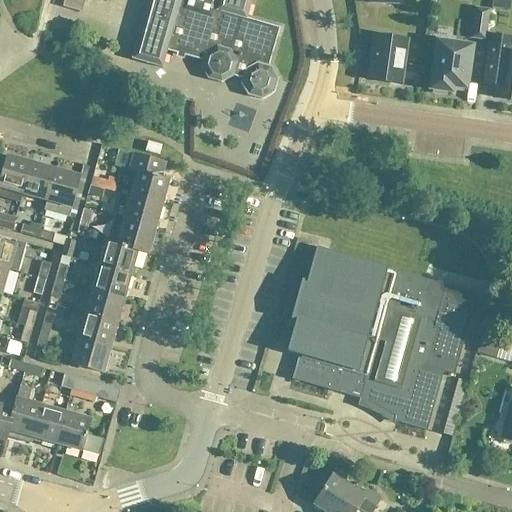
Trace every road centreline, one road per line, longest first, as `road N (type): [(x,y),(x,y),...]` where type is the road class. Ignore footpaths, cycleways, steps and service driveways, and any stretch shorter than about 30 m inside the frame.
road 1 (unclassified): [(207,412),(275,191),(314,109)]
road 2 (residential): [(207,412),(155,396),(143,378),(199,169)]
road 3 (residential): [(511,504),(300,438)]
road 4 (residential): [(314,109),(511,135)]
road 5 (unclassified): [(65,511),(180,480),(192,467),(207,412)]
